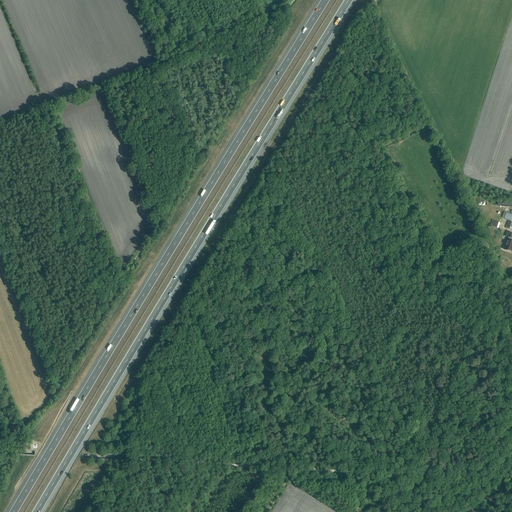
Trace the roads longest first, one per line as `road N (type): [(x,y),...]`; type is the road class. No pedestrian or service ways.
road 1 (motorway): [(36,511),(348,0)]
road 2 (motorway): [(324,0),(13,511)]
road 3 (track): [(511,343),(489,285),(415,469)]
